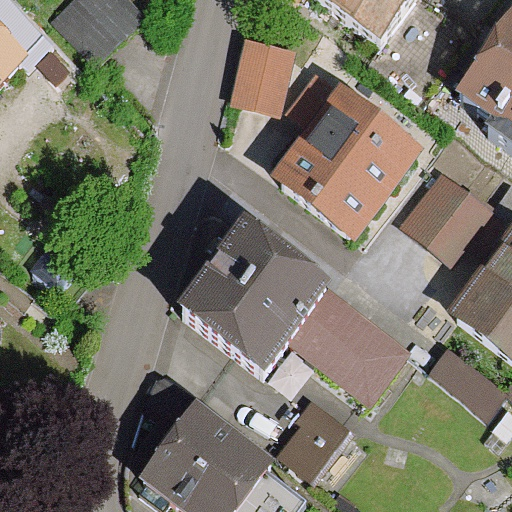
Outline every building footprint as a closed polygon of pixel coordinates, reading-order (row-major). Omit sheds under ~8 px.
[(0,0),(0,40),(32,70),(53,47),(4,0),(0,0)] [(121,0),(77,0),(52,24),(96,68),(143,22),(121,0)] [(419,0),(309,0),(382,52),(418,1),(419,0)] [(471,39),(418,1),(382,52),(436,90),(471,39)] [(511,26),(492,53),(457,104),(490,127),(485,135),(511,154),(511,26)] [(492,53),(471,39),(436,90),(457,104),(492,53)] [(0,40),(0,104),(32,70),(0,40)] [(296,52),(245,40),(229,106),(280,118),(296,52)] [(305,131),(266,180),(348,243),(416,155),(334,92),(315,77),(286,116),(305,131)] [(440,176),(398,230),(448,270),(491,215),(440,176)] [(511,228),(511,189),(492,214),(511,228)] [(326,295),(244,233),(180,318),(231,355),(263,379),(287,347),(368,408),(407,356),(326,295)] [(51,250),(32,274),(58,294),(77,269),(51,250)] [(511,250),(456,324),(511,366),(511,250)] [(449,351),(429,376),(490,425),(510,399),(449,351)] [(303,427),(280,458),(314,483),(352,432),(311,401),(295,421),(303,427)] [(167,439),(140,475),(190,511),(298,511),(307,500),(266,470),(273,460),(194,402),(167,439)]
